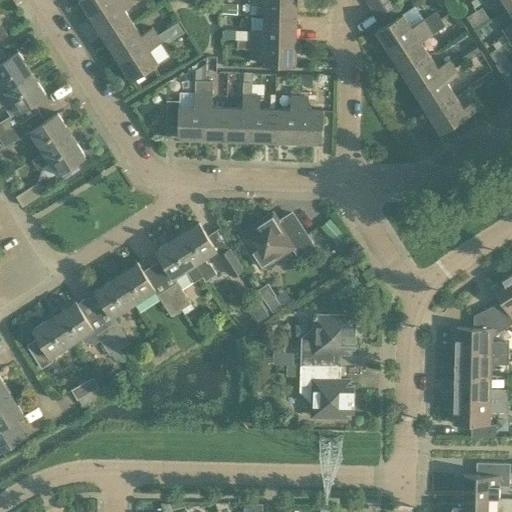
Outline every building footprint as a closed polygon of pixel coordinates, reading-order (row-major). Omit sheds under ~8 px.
[(79,0),(92,19),(120,0),(79,0)] [(135,2),(133,0),(120,0),(92,19),(104,39),(131,22),(123,10),(135,2)] [(263,1),(263,16),(295,17),(295,0),(248,0),(249,0),(263,1)] [(368,0),(366,2),(372,13),(391,0),(368,0)] [(392,0),(391,0),(372,13),(379,23),(399,10),(392,0)] [(223,4),(222,12),(236,13),(236,5),(223,4)] [(511,35),(511,4),(507,8),(511,15),(511,21),(503,28),(509,37),(511,35)] [(401,15),(375,32),(387,51),(425,26),(421,20),(410,28),(401,15)] [(248,31),(248,40),(294,41),(295,17),(263,16),(262,31),(248,31)] [(139,35),(131,22),(104,39),(117,59),(155,34),(166,27),(162,20),(139,35)] [(177,23),(169,28),(174,35),(182,30),(177,23)] [(425,26),(387,51),(400,71),(426,54),(418,41),(430,34),(425,26)] [(155,34),(117,59),(131,79),(156,63),(148,50),(171,34),(166,27),(155,34)] [(237,39),(237,47),(262,48),(262,49),(261,64),(293,65),(294,41),(248,40),(237,39)] [(475,44),(460,53),(465,60),(479,51),(475,44)] [(0,92),(31,73),(18,51),(6,59),(0,50),(0,92)] [(426,54),(400,71),(413,91),(451,67),(447,59),(435,67),(426,54)] [(455,54),(447,59),(451,67),(460,61),(455,54)] [(460,61),(451,67),(456,74),(464,68),(460,61)] [(195,69),(195,79),(204,80),(204,65),(195,69)] [(511,85),(511,66),(511,65),(501,72),(510,87),(511,85)] [(451,67),(413,91),(426,112),(453,94),(445,81),(456,74),(451,67)] [(0,122),(0,135),(20,123),(39,111),(33,102),(45,94),(31,73),(0,92),(0,105),(2,104),(10,116),(0,122)] [(244,73),(243,81),(251,81),(252,73),(244,73)] [(301,74),(301,83),(312,83),(312,75),(301,74)] [(490,75),(484,79),(489,87),(495,83),(490,75)] [(176,138),(200,139),(201,93),(202,81),(193,80),(192,106),(177,105),(178,101),(165,101),(165,126),(177,127),(176,138)] [(210,81),(202,81),(201,93),(200,139),(224,140),(225,108),(209,107),(210,81)] [(251,81),(251,93),(260,94),(265,94),(265,82),(251,81)] [(240,108),(225,108),(224,140),(248,141),(249,95),(250,83),(241,82),(240,108)] [(453,94),(426,112),(439,132),(477,107),(472,100),(461,107),(453,94)] [(258,95),(249,95),(248,141),(272,141),(273,109),(257,108),(258,95)] [(288,109),(273,109),(272,141),(296,142),(297,96),(288,96),(288,109)] [(297,96),(296,142),(321,143),(322,110),(306,110),(307,97),(297,96)] [(43,151),(71,134),(57,113),(30,131),(43,151)] [(26,134),(20,123),(0,135),(0,139),(5,147),(26,134)] [(44,152),(32,159),(38,168),(50,161),(50,162),(58,173),(75,162),(85,156),(71,134),(43,151),(44,152)] [(22,206),(43,193),(37,182),(16,196),(22,206)] [(260,267),(293,246),(298,254),(311,246),(291,212),(278,221),(272,212),(238,233),(260,267)] [(345,236),(330,219),(321,226),(336,243),(345,236)] [(186,231),(177,236),(202,276),(202,277),(204,280),(216,273),(210,263),(207,261),(204,257),(207,255),(216,250),(206,236),(198,223),(186,231)] [(169,241),(156,250),(161,259),(173,277),(185,269),(194,281),(202,276),(177,236),(169,241)] [(230,250),(220,256),(232,276),(242,270),(230,250)] [(136,262),(115,276),(133,303),(154,289),(136,262)] [(501,301),(485,309),(496,315),(504,328),(511,322),(511,318),(510,316),(511,314),(511,273),(491,286),(501,301)] [(112,317),(133,303),(115,276),(94,289),(112,317)] [(166,288),(180,310),(191,303),(177,281),(166,288)] [(170,316),(180,310),(166,288),(156,294),(170,316)] [(75,301),(54,315),(71,342),(80,336),(84,342),(94,343),(100,339),(97,335),(93,328),(77,303),(75,301)] [(456,327),(455,351),(508,352),(508,341),(491,340),(491,328),(504,328),(496,315),(485,309),(474,315),(473,327),(456,327)] [(300,364),(338,365),(339,352),(350,353),(350,347),(354,347),(355,334),(351,334),(351,314),(316,313),(312,313),(312,316),(313,316),(312,337),(301,336),(300,364)] [(50,356),(71,342),(54,315),(32,328),(38,337),(26,344),(42,369),(51,363),(52,358),(50,356)] [(106,329),(119,349),(128,343),(115,323),(106,329)] [(110,355),(119,349),(106,329),(97,335),(110,355)] [(508,352),(455,351),(455,375),(490,376),(490,364),(508,364),(508,352)] [(338,378),(338,365),(300,364),(299,394),(311,394),(310,415),(349,416),(349,396),(353,396),(354,383),(350,383),(350,378),(338,378)] [(490,376),(455,375),(454,399),(507,400),(507,389),(490,388),(490,376)] [(0,396),(9,391),(0,377),(0,396)] [(80,384),(71,389),(77,399),(78,399),(98,387),(93,377),(86,381),(80,384)] [(23,414),(9,391),(0,396),(0,452),(26,435),(16,418),(23,414)] [(507,400),(454,399),(454,424),(471,424),(471,436),(495,437),(495,424),(489,424),(489,412),(507,412),(507,400)] [(452,495),(498,496),(499,484),(509,484),(509,461),(476,460),(475,473),(461,472),(460,495),(452,494),(452,495)] [(451,504),(451,511),(486,511),(487,496),(498,497),(498,496),(452,495),(452,504),(451,504)]
